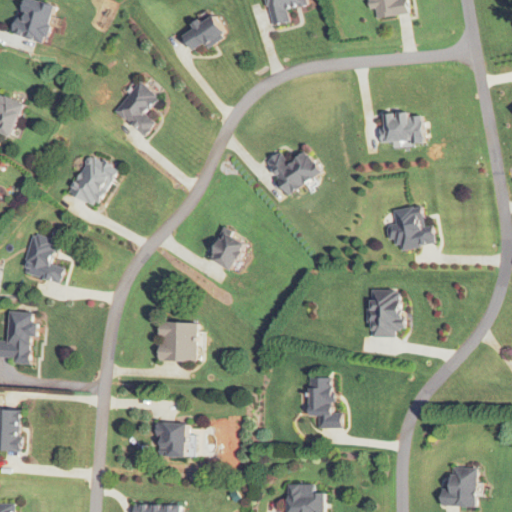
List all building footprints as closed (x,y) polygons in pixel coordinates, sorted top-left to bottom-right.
[(46,43),(58,6),(37,0),(25,0),(16,34),(46,43)] [(267,0),(272,26),(292,23),(290,10),(311,6),(310,0),(267,0)] [(369,0),(371,10),(376,10),(377,18),(411,14),(409,0),(369,0)] [(229,36),(219,16),(184,33),(194,53),(229,36)] [(148,114),(162,100),(144,82),(116,108),(145,138),(159,125),(148,114)] [(0,131),(14,138),(27,106),(0,94),(0,131)] [(425,144),(426,115),(386,114),(386,143),(425,144)] [(268,162),(289,196),(324,175),(310,153),(291,165),(284,152),(268,162)] [(122,171),(95,154),(71,192),(99,209),(122,171)] [(428,227),(424,207),(394,212),(396,224),(389,225),(393,251),(439,244),(436,226),(428,227)] [(251,244),(226,230),(211,259),(235,273),(251,244)] [(65,284),(69,269),(57,266),(63,242),(35,236),(26,275),(65,284)] [(398,336),(398,330),(405,330),(405,290),(370,290),(370,336),(398,336)] [(38,315),(12,313),(10,342),(0,340),(0,361),(34,364),(38,315)] [(199,365),(201,326),(164,324),(162,363),(199,365)] [(312,418),(323,417),(323,428),(345,428),(345,413),(335,413),(335,378),(312,378),(312,418)] [(0,448),(23,449),(24,412),(0,411),(0,448)] [(191,424),(160,424),(160,455),(191,455),(191,424)] [(444,488),(443,505),(478,506),(480,467),(454,467),(454,488),(444,488)] [(326,511),(327,490),(317,490),(317,483),(289,483),(288,511),(326,511)] [(16,511),(16,502),(0,502),(0,511),(16,511)] [(182,511),(182,503),(136,503),(136,511),(182,511)]
